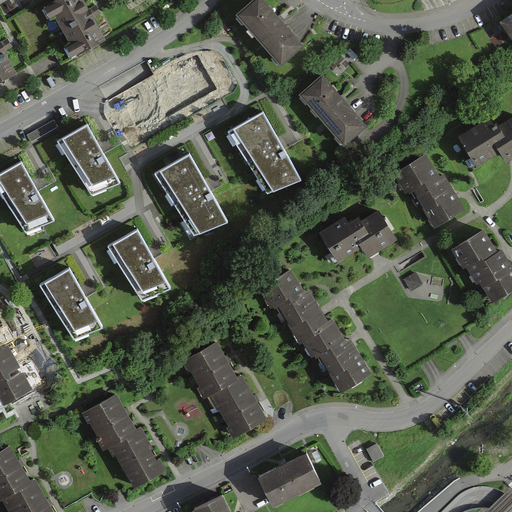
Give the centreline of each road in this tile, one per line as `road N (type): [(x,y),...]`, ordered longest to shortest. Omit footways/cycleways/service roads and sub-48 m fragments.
road 1 (residential): [(136,511),(307,421),(415,414),(511,327)]
road 2 (residential): [(0,132),(156,42),(208,0)]
road 3 (residential): [(340,11),(377,26),(412,27),(488,0)]
